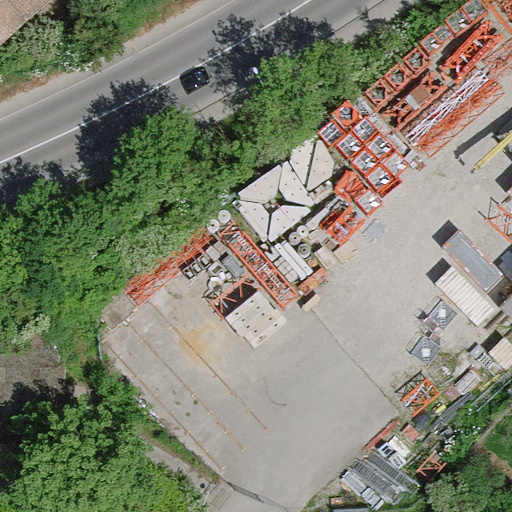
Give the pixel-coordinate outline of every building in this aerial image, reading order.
[(0,0),(0,39),(44,0),(0,0)] [(287,158),(145,269),(153,280),(158,275),(165,285),(174,278),(189,297),(297,215),(302,211),(292,200),(389,116),(383,111),(439,63),(419,40),(287,158)] [(389,116),(292,200),(302,211),(297,215),(327,250),(377,206),(421,169),(428,163),(389,116)] [(421,169),(377,206),(400,233),(444,196),(421,169)] [(0,346),(0,422),(16,423),(16,420),(73,421),(75,388),(65,388),(66,367),(58,367),(59,352),(51,351),(51,329),(0,346)] [(307,355),(302,410),(385,417),(401,419),(406,364),(307,355)] [(298,410),(291,495),(378,503),(385,417),(302,410),(298,410)] [(16,423),(15,465),(111,467),(101,426),(72,426),(73,421),(16,420),(16,423)] [(16,423),(0,422),(0,473),(14,474),(15,465),(16,423)]
